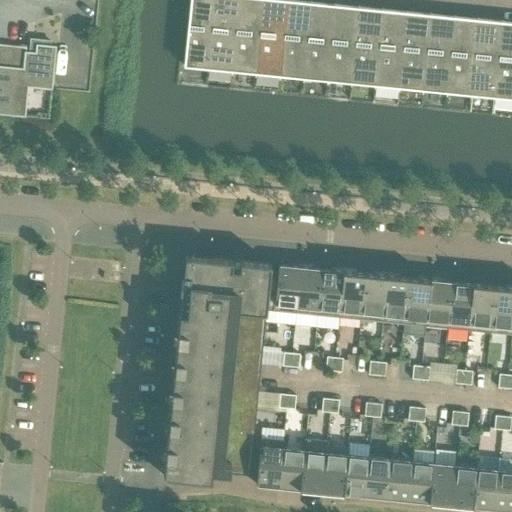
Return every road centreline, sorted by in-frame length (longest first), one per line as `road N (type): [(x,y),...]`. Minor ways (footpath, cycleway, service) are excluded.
road 1 (residential): [(511,255),(142,218)]
road 2 (unclassified): [(110,511),(142,218)]
road 3 (unclassified): [(67,210),(39,485)]
road 4 (unclassified): [(511,13),(377,0)]
